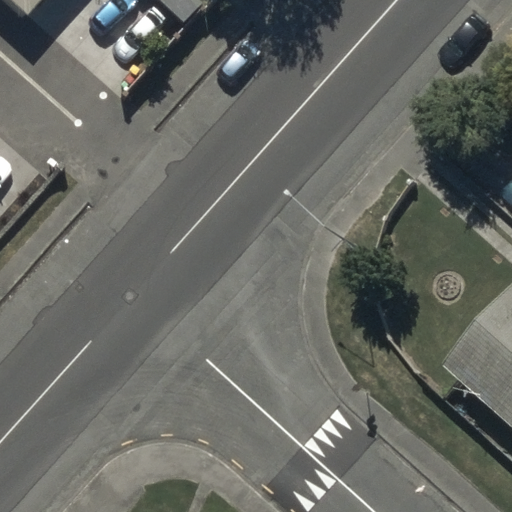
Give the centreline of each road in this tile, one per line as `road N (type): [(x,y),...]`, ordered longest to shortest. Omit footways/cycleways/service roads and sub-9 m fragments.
road 1 (residential): [(134,293),(396,0)]
road 2 (residential): [(372,511),(134,293)]
road 3 (residential): [(0,443),(134,293)]
